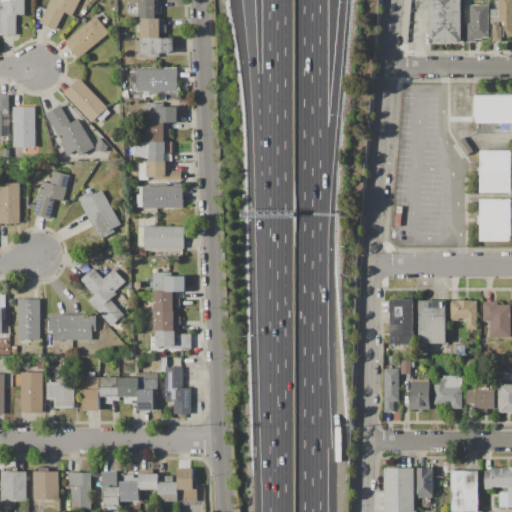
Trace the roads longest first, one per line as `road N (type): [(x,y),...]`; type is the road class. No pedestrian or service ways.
road 1 (residential): [(360,511),(395,0)]
road 2 (tertiary): [(224,511),(201,0)]
road 3 (motorway): [(245,0),(276,306)]
road 4 (motorway): [(276,0),(276,306)]
road 5 (motorway): [(311,511),(311,234)]
road 6 (motorway): [(311,234),(341,0)]
road 7 (motorway): [(311,234),(310,0)]
road 8 (residential): [(0,441),(220,441)]
road 9 (motorway): [(276,306),(276,511)]
road 10 (residential): [(364,440),(511,440)]
road 11 (residential): [(375,266),(511,264)]
road 12 (residential): [(389,67),(511,68)]
